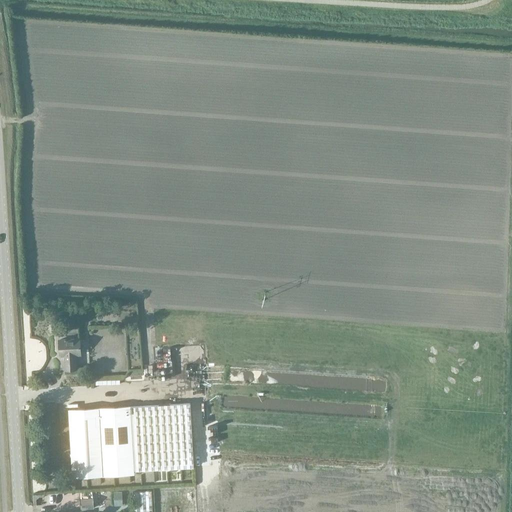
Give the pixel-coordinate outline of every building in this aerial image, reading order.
[(75,355),(80,355),(80,339),(59,340),(60,356),(65,356),(65,370),(76,370),(75,355)] [(190,403),(148,406),(130,407),(134,471),(194,467),(190,403)] [(134,471),(130,407),(69,410),(73,477),(134,474),(134,471)] [(133,492),(133,511),(152,511),(152,491),(133,492)] [(80,493),(81,509),(93,508),(92,492),(80,493)]
